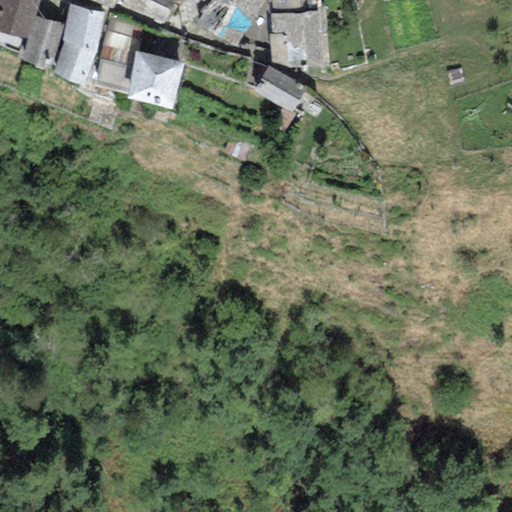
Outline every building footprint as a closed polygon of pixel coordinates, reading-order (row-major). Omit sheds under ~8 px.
[(39,0),(0,0),(0,30),(29,39),(35,15),(39,0)] [(91,0),(113,8),(115,0),(91,0)] [(122,0),(120,6),(162,25),(173,0),(122,0)] [(265,1),(263,0),(210,0),(206,7),(203,5),(199,11),(203,14),(196,23),(236,47),(265,1)] [(316,0),(267,0),(268,14),(270,14),(317,12),(316,0)] [(106,15),(69,3),(63,41),(96,52),(106,15)] [(268,34),(271,64),(286,69),(324,66),(317,12),(270,14),(271,35),(268,34)] [(142,22),(110,13),(95,86),(128,93),(135,51),(138,52),(142,22)] [(54,61),(65,25),(35,15),(29,39),(21,61),(43,68),(46,58),(54,61)] [(85,85),(96,52),(63,41),(52,73),(85,85)] [(138,52),(135,51),(128,93),(127,99),(171,111),(184,64),(138,52)] [(305,87),(268,66),(253,91),(291,112),(305,87)]
